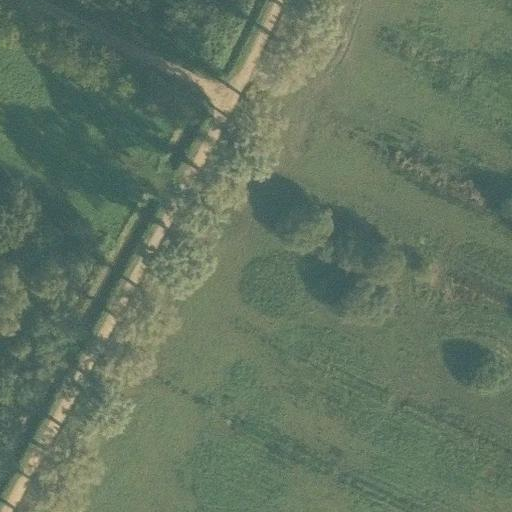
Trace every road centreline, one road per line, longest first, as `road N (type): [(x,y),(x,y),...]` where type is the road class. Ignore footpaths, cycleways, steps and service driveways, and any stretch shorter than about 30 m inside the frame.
road 1 (track): [(10,511),(230,106)]
road 2 (track): [(230,106),(16,0)]
road 3 (track): [(230,106),(288,0)]
